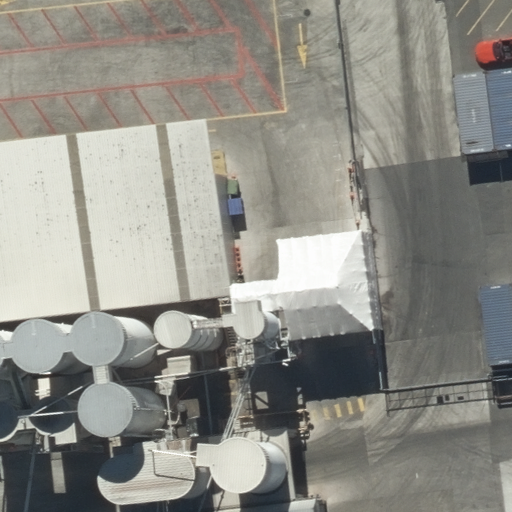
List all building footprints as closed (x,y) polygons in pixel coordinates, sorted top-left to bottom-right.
[(219,122),(0,144),(0,322),(241,292),(219,122)] [(191,325),(190,327),(190,328),(190,330),(190,332),(191,333),(191,335),(192,337),(193,338),(194,340),(195,341),(196,343),(197,344),(199,345),(200,346),(202,347),(203,348),(205,348),(207,348),(209,349),(210,349),(212,349),(214,349),(216,348),(217,348),(219,347),(221,346),(222,345),(224,344),(225,343),(226,342),(227,340),(228,339),(229,337),(230,336),(230,334),(231,332),(231,330),(258,329),(258,331),(259,332),(260,334),(261,335),(262,336),(263,337),(265,338),(266,339),(268,340),(269,340),(271,341),(272,341),(274,341),(276,341),(277,341),(279,341),(281,341),(282,340),(284,339),(285,339),(287,338),(288,337),(289,336),(290,334),(291,333),(292,331),(293,330),(293,329),(294,327),(294,325),(294,324),(294,322),(294,320),(294,319),(294,317),(293,315),(292,314),(292,313),(291,311),(290,310),(289,309),(287,308),(286,306),(285,306),(283,305),(281,304),(280,304),(278,304),(277,303),(275,303),(273,303),(272,304),(270,304),(268,305),(267,305),(265,306),(264,307),(263,308),(262,309),(261,310),(260,312),(259,313),(258,315),(257,316),(257,317),(228,318),(227,317),(227,316),(225,314),(224,313),(223,312),(221,311),(219,310),(218,309),(216,309),(215,308),(213,308),(211,308),(209,308),(207,308),(206,309),(204,309),(202,310),(201,311),(199,312),(198,313),(196,314),(195,315),(194,317),(193,318),(192,320),(192,321),(191,323),(191,325)] [(118,397),(117,400),(117,402),(117,405),(117,407),(117,410),(117,412),(118,415),(119,417),(120,419),(121,421),(123,423),(124,425),(126,427),(128,429),(130,430),(132,431),(134,432),(137,433),(139,434),(141,434),(144,435),(146,435),(149,434),(151,434),(154,433),(156,432),(158,431),(160,430),(163,429),(164,427),(166,425),(168,423),(169,421),(170,419),(172,417),(172,415),(173,412),(174,410),(174,407),(174,405),(173,402),(173,400),(172,397),(172,395),(171,393),(169,391),(168,389),(166,387),(164,385),(163,383),(161,382),(158,381),(156,380),(154,379),(151,378),(149,378),(146,378),(144,378),(141,378),(139,378),(137,379),(134,380),(132,381),(130,382),(128,383),(126,385),(124,387),(123,389),(121,391),(120,393),(119,395),(118,397)] [(218,385),(221,419),(298,412),(295,378),(218,385)] [(1,414),(1,416),(1,419),(1,421),(1,423),(2,425),(3,427),(4,429),(5,431),(6,433),(7,435),(9,437),(11,438),(13,439),(14,441),(17,442),(19,442),(21,443),(23,443),(25,444),(28,444),(30,443),(32,443),(34,442),(36,442),(38,441),(40,440),(42,438),(44,437),(46,435),(47,434),(48,432),(49,430),(59,430),(60,432),(62,433),(63,435),(65,437),(67,438),(68,440),(70,441),(73,442),(75,442),(77,443),(79,443),(81,443),(84,443),(86,443),(88,443),(90,442),(93,441),(95,440),(97,439),(98,438),(100,436),(102,435),(103,433),(105,431),(106,429),(107,427),(107,425),(108,423),(108,421),(109,418),(108,416),(108,414),(108,411),(107,409),(107,407),(106,405),(104,403),(103,401),(102,400),(100,398),(98,396),(96,395),(94,394),(92,393),(90,392),(88,392),(86,391),(83,391),(81,391),(79,391),(76,392),(74,392),(72,393),(70,394),(68,395),(66,397),(65,398),(63,400),(61,401),(60,403),(59,405),(58,407),(58,409),(51,409),(51,408),(50,406),(49,404),(47,402),(46,400),(44,399),(43,397),(41,396),(39,395),(37,394),(35,393),(32,392),(30,392),(28,392),(26,392),(23,392),(21,392),(19,393),(17,394),(15,395),(13,396),(11,397),(9,398),(8,400),(6,402),(5,404),(4,406),(3,408),(2,410),(1,412),(1,414)]
